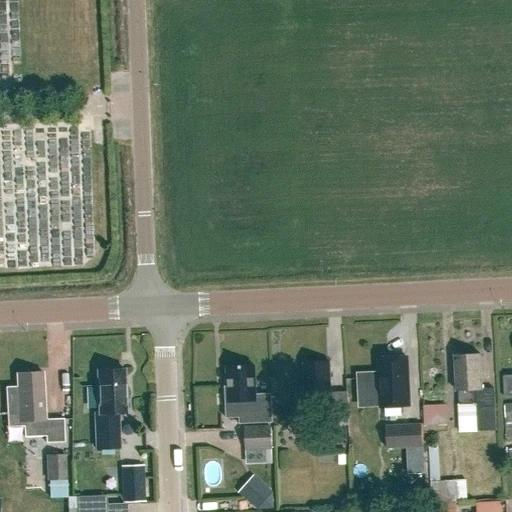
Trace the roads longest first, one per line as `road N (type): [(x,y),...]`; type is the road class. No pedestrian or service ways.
road 1 (tertiary): [(163,305),(511,289)]
road 2 (residential): [(147,306),(134,0)]
road 3 (tertiary): [(0,313),(147,306)]
